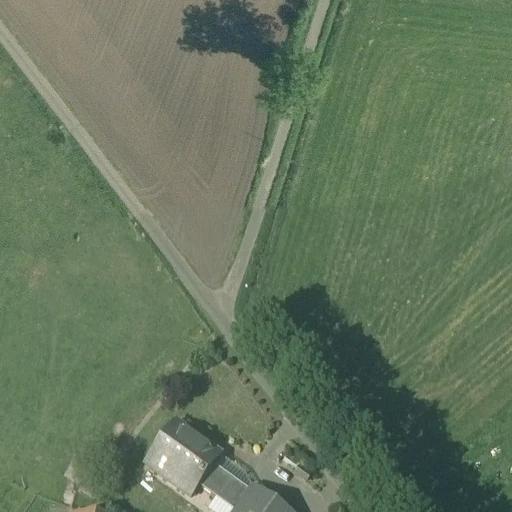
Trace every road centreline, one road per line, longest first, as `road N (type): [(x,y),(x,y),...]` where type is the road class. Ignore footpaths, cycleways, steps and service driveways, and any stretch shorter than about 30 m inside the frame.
road 1 (unclassified): [(210,297),(0,20)]
road 2 (unclassified): [(339,0),(322,65),(241,266),(210,297)]
road 3 (unclassified): [(370,511),(210,297)]
